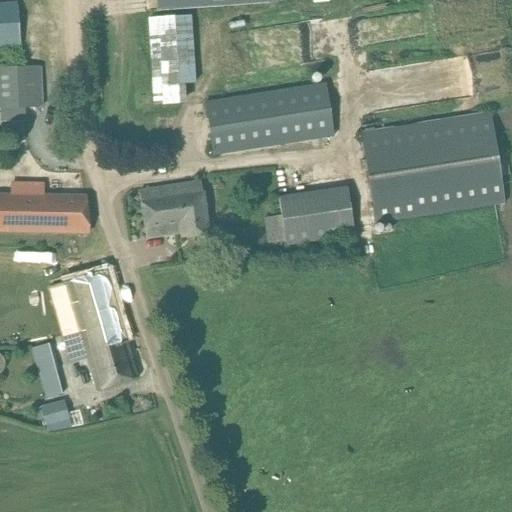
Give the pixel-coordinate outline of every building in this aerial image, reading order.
[(156,0),(157,10),(282,2),(282,0),(156,0)] [(0,46),(20,45),(17,4),(0,5),(0,46)] [(182,84),(198,83),(195,14),(150,15),(154,104),(183,103),(182,84)] [(0,121),(26,121),(25,108),(41,107),(40,67),(0,69),(0,121)] [(213,156),(330,137),(321,86),(205,104),(213,156)] [(505,203),(490,114),(361,134),(375,224),(505,203)] [(0,231),(88,233),(85,199),(43,198),(43,185),(12,185),(11,197),(0,196),(0,231)] [(352,186),(280,195),(282,214),(265,216),(268,243),(287,241),(288,245),(359,236),(352,186)] [(181,242),(207,239),(201,187),(140,194),(145,242),(180,238),(181,242)] [(96,390),(118,384),(137,378),(106,271),(49,288),(71,364),(87,360),(96,390)] [(32,350),(46,399),(62,395),(55,371),(58,370),(51,344),(32,350)] [(45,427),(69,420),(64,401),(40,408),(45,427)]
